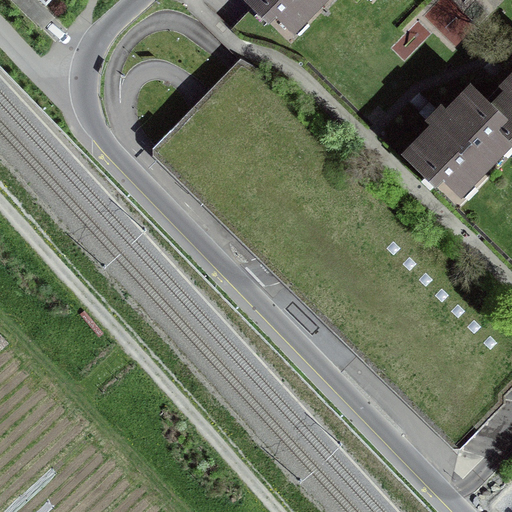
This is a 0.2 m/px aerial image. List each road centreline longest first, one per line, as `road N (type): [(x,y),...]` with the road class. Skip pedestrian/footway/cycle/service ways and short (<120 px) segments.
road 1 (tertiary): [(455,511),(95,125),(87,65),(99,38),(139,0)]
road 2 (track): [(0,202),(281,511)]
